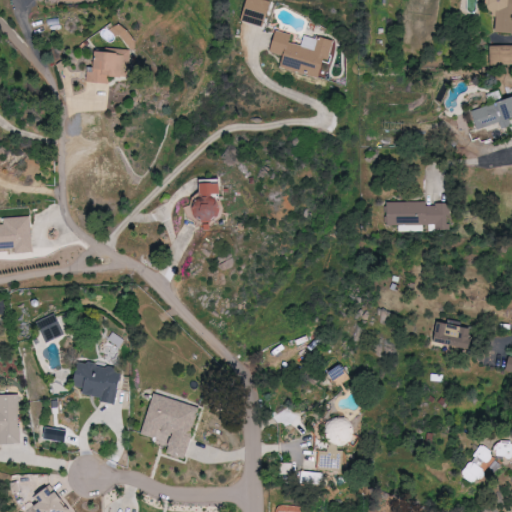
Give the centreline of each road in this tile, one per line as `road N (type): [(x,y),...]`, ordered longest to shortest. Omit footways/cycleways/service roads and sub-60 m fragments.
road 1 (residential): [(61,112),(62,208),(71,230),(139,266),(241,371),(256,404),(256,511)]
road 2 (residential): [(256,495),(171,492),(118,475),(88,475)]
